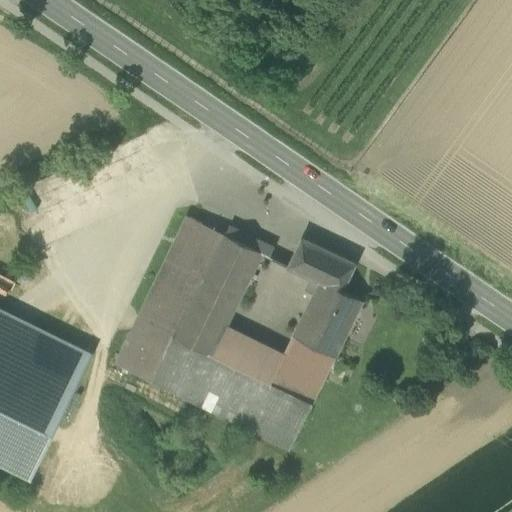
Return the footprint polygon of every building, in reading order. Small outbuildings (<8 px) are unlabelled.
[(55,200),(33,209),(36,217),(26,222),(36,244),(81,224),(69,195),(79,190),(72,175),(48,185),(55,200)] [(270,382),(213,354),(226,327),(263,252),(187,216),(115,364),(290,449),(355,318),(313,297),(284,355),(270,382)] [(313,297),(355,318),(364,301),(343,291),(356,263),(302,238),(288,268),(312,279),(320,283),(314,295),(313,297)] [(306,291),(314,295),(320,283),(312,279),(306,291)] [(0,306),(0,351),(76,389),(94,353),(0,306)] [(270,382),(284,355),(226,327),(213,354),(270,382)] [(443,349),(450,359),(462,350),(455,340),(443,349)] [(0,463),(32,479),(76,389),(0,351),(0,463)]
